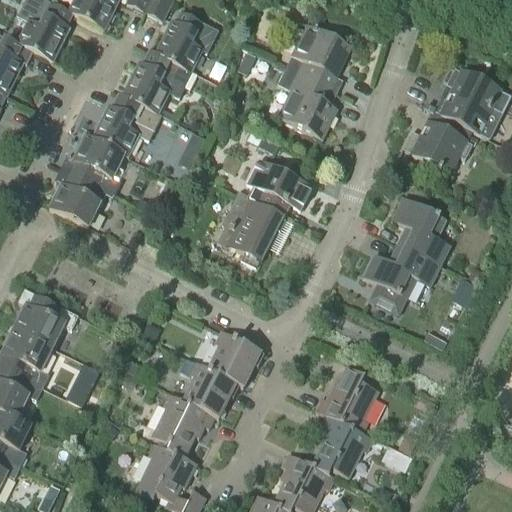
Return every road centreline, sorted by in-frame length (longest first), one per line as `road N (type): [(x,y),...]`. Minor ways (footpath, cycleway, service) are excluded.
road 1 (residential): [(286,345),(397,117),(409,0)]
road 2 (residential): [(286,345),(26,218)]
road 3 (residential): [(134,31),(121,56),(76,92),(36,174),(17,185)]
road 4 (residential): [(214,509),(286,345)]
